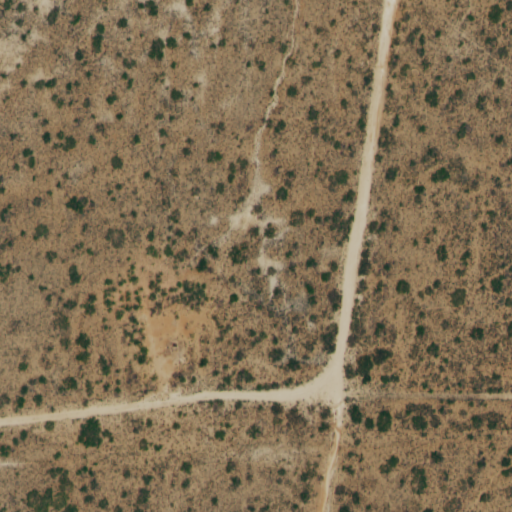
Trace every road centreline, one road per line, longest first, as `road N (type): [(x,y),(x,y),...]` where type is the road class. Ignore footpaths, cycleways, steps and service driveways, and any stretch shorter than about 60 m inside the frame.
road 1 (residential): [(399,0),(325,511)]
road 2 (residential): [(0,419),(343,403)]
